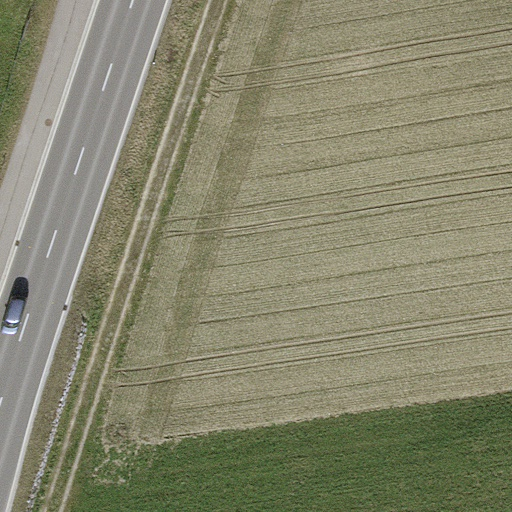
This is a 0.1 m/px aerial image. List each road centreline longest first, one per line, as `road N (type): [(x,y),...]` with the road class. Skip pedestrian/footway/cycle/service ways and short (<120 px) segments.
road 1 (track): [(219,0),(55,511)]
road 2 (primary): [(0,426),(136,0)]
